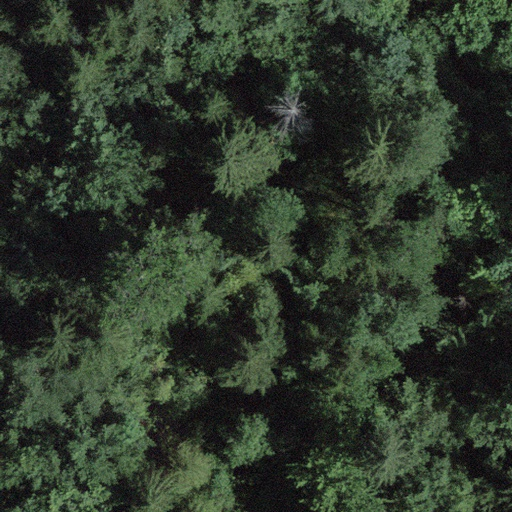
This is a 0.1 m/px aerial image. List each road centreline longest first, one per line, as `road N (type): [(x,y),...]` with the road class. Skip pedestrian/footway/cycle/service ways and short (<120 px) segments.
road 1 (track): [(445,0),(283,41),(59,131),(0,203)]
road 2 (track): [(511,125),(445,0)]
